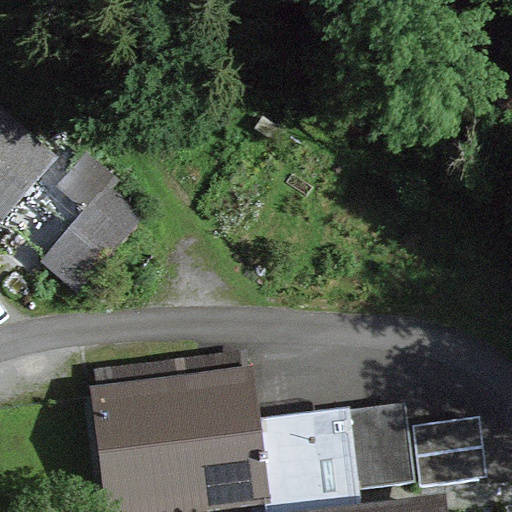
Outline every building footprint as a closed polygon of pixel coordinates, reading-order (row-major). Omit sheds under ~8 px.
[(0,225),(56,163),(0,113),(0,225)] [(43,272),(74,300),(139,224),(106,196),(114,187),(88,165),(65,192),(92,215),(43,272)] [(107,511),(214,511),(272,505),(262,430),(255,371),(92,392),(107,511)] [(404,412),(349,419),(360,511),(380,511),(416,508),(404,412)] [(272,511),(360,511),(349,419),(262,430),(272,505),(272,511)] [(480,423),(415,432),(422,490),(487,482),(480,423)]
